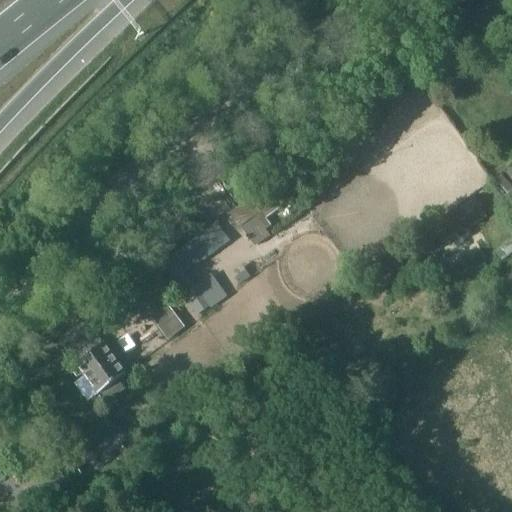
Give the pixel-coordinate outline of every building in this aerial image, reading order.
[(254,219),(268,238),(270,236),(266,231),(272,227),(266,219),(311,187),(299,170),(252,204),(246,208),(254,219)] [(511,191),(501,178),(494,183),(505,197),(511,191)] [(473,196),(460,205),(476,228),(489,219),(473,196)] [(243,204),(230,214),(255,247),(268,238),(243,204)] [(511,244),(510,242),(495,253),(503,263),(511,255),(511,244)] [(192,283),(193,282),(185,271),(179,262),(167,270),(181,290),(192,283)] [(242,266),(231,275),(240,287),(251,278),(242,266)] [(157,293),(145,276),(119,295),(131,313),(144,303),(156,320),(169,310),(158,294),(157,293)] [(85,406),(91,402),(97,410),(103,406),(97,398),(125,378),(86,324),(58,345),(68,359),(72,357),(77,364),(73,367),(82,379),(72,387),(85,406)] [(55,472),(29,491),(40,507),(66,488),(55,472)]
